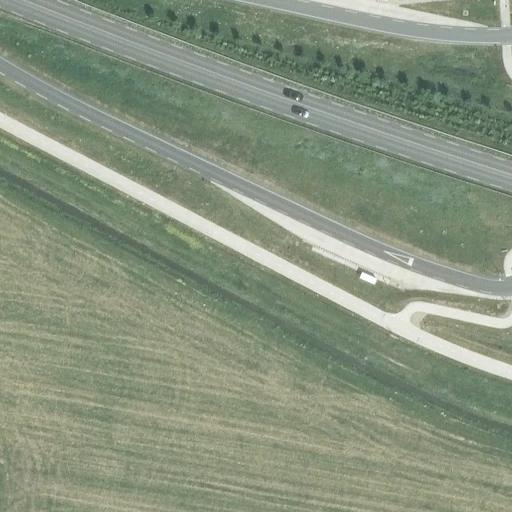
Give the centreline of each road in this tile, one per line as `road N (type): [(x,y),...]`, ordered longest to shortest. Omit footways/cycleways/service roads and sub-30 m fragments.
road 1 (primary): [(0,68),(157,150),(410,264),(472,284),(511,286)]
road 2 (primary): [(511,181),(11,0)]
road 3 (primary): [(511,36),(408,32),(253,0)]
